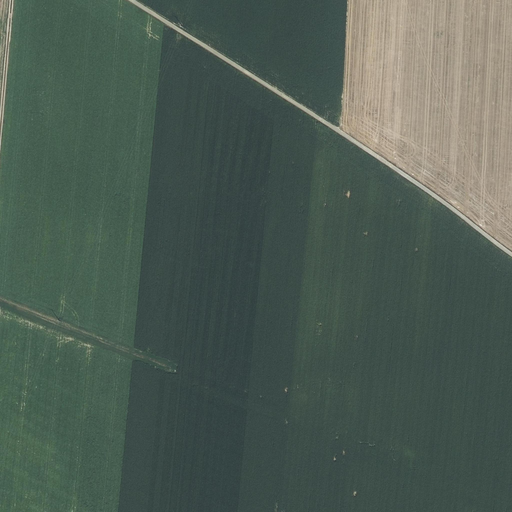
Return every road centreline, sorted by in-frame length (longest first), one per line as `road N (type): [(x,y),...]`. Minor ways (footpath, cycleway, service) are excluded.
road 1 (track): [(511,251),(415,178),(132,0)]
road 2 (track): [(0,135),(12,0)]
